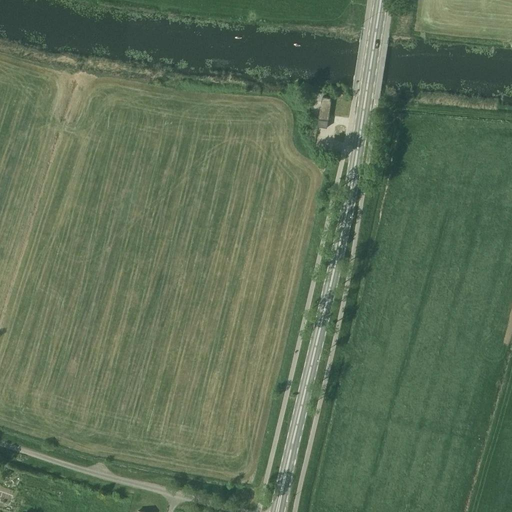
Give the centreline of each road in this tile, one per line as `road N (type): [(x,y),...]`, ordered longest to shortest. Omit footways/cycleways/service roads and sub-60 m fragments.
road 1 (secondary): [(277,511),(352,181),(380,0)]
road 2 (unclassified): [(243,511),(0,444)]
road 3 (track): [(373,116),(448,107),(511,114)]
